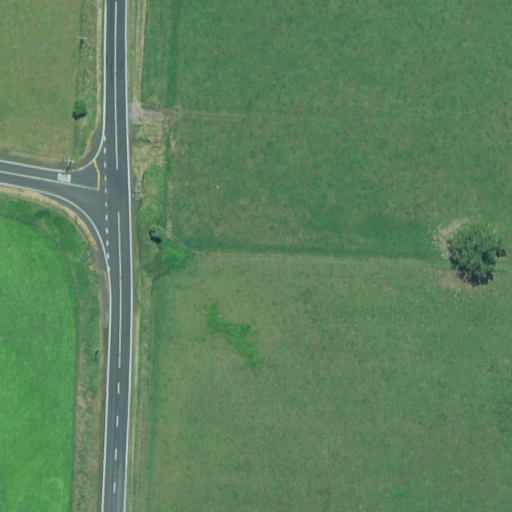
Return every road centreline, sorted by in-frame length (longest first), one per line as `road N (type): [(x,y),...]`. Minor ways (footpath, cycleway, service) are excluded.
road 1 (primary): [(118,193),(114,511)]
road 2 (unclassified): [(118,193),(115,0)]
